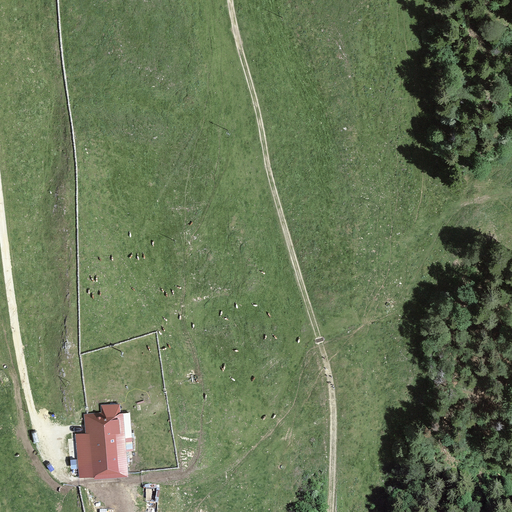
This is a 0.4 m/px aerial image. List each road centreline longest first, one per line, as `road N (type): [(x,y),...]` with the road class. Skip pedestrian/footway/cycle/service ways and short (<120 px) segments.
road 1 (track): [(230,0),(274,196),(327,362),(331,511)]
road 2 (track): [(0,199),(29,400),(73,480)]
